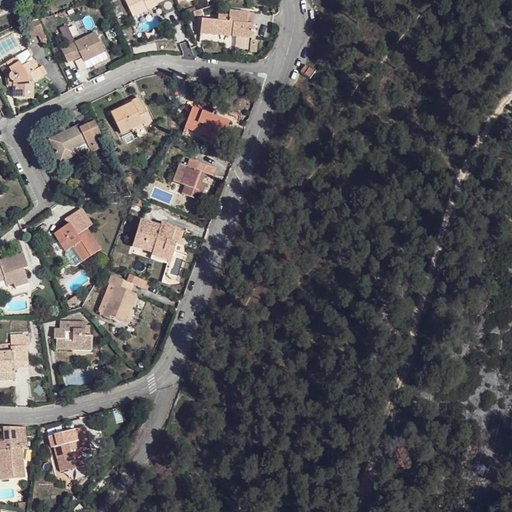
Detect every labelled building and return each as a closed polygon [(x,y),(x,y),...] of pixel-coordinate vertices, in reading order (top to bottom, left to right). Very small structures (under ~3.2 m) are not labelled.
[(122,0),(131,17),(143,11),(156,6),(154,3),(160,0),(122,0)] [(200,24),(198,38),(251,41),(252,25),(246,24),(247,15),(229,14),(229,18),(216,17),(216,24),(200,24)] [(66,63),(72,60),(69,53),(78,50),(81,56),(82,59),(84,63),(103,54),(95,33),(59,49),(66,63)] [(251,41),(198,38),(198,43),(250,47),(251,41)] [(69,53),(72,60),(81,56),(78,50),(69,53)] [(103,54),(84,63),(87,70),(107,61),(103,54)] [(16,60),(5,65),(12,75),(8,77),(9,82),(12,84),(13,99),(29,99),(30,92),(32,84),(42,78),(38,69),(29,73),(26,66),(21,69),(16,60)] [(12,75),(5,65),(0,67),(0,75),(4,85),(8,85),(8,99),(13,99),(12,84),(9,82),(8,77),(12,75)] [(137,117),(144,114),(136,99),(131,102),(126,105),(127,107),(109,117),(118,134),(130,128),(137,123),(139,122),(137,117)] [(228,119),(208,112),(200,108),(191,104),(183,125),(199,132),(219,140),(228,119)] [(210,107),(208,112),(228,119),(230,115),(210,107)] [(148,122),(144,114),(137,117),(139,122),(137,123),(139,127),(148,122)] [(61,162),(71,157),(68,151),(74,148),(86,142),(84,140),(93,136),(87,122),(70,131),(69,128),(48,140),(55,151),(61,162)] [(137,123),(130,128),(131,131),(139,127),(137,123)] [(217,145),(219,140),(199,132),(196,136),(217,145)] [(86,142),(74,148),(76,153),(77,154),(96,142),(93,136),(84,140),(86,142)] [(68,151),(71,157),(77,154),(76,153),(74,148),(68,151)] [(194,187),(198,182),(201,176),(208,178),(211,170),(186,160),(180,174),(176,184),(180,185),(177,195),(194,202),(199,189),(194,187)] [(176,184),(180,174),(173,171),(169,181),(176,184)] [(60,250),(62,250),(69,246),(73,252),(77,260),(96,249),(84,228),(89,225),(79,207),(70,214),(73,220),(65,225),(64,222),(57,226),(49,231),(60,250)] [(62,218),(64,222),(65,225),(73,220),(70,214),(62,218)] [(157,227),(137,220),(129,245),(150,252),(149,255),(167,261),(174,243),(176,244),(182,230),(158,222),(157,227)] [(69,246),(62,250),(65,255),(73,252),(69,246)] [(0,283),(6,282),(6,284),(27,279),(23,267),(27,265),(23,252),(11,255),(0,258),(0,283)] [(119,288),(120,279),(109,277),(100,313),(113,316),(122,319),(127,303),(129,291),(125,289),(119,288)] [(27,279),(6,284),(8,290),(28,284),(27,279)] [(70,350),(89,351),(89,344),(89,338),(83,338),(83,325),(68,325),(68,333),(52,332),(51,341),(54,341),(53,352),(70,353),(70,350)] [(9,343),(9,350),(25,349),(25,342),(9,343)] [(25,349),(9,350),(9,354),(0,354),(0,382),(3,383),(14,382),(14,366),(27,366),(25,349)] [(106,368),(97,371),(100,383),(110,380),(106,368)] [(0,445),(0,472),(1,484),(22,483),(21,453),(26,454),(24,430),(5,430),(5,437),(6,445),(0,445)] [(74,464),(76,470),(86,468),(80,447),(89,445),(85,430),(68,435),(51,440),(54,452),(56,451),(60,450),(64,466),(74,464)] [(61,474),(76,470),(74,464),(64,466),(60,450),(56,451),(61,474)]
